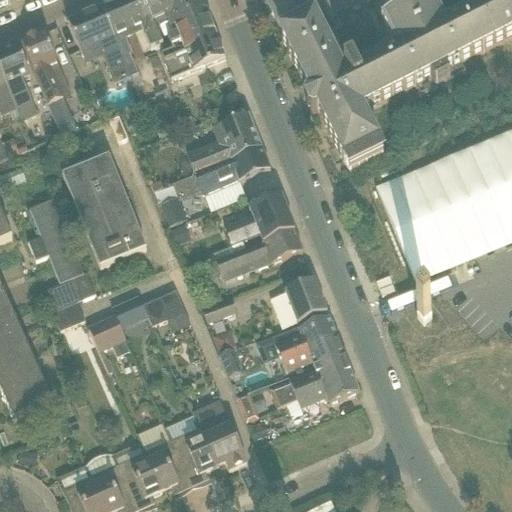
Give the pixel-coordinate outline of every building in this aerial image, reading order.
[(8,0),(0,0),(0,9),(10,5),(8,0)] [(146,30),(133,0),(127,0),(101,12),(131,79),(138,75),(130,58),(132,57),(124,39),(142,32),(146,30)] [(153,27),(164,22),(154,0),(133,0),(146,30),(142,32),(151,53),(162,49),(153,27)] [(172,25),(205,12),(200,0),(154,0),(164,22),(170,19),(172,25)] [(448,33),(432,2),(381,28),(397,58),(358,78),(354,70),(345,75),(349,83),(345,84),(302,0),(269,0),(265,2),(284,39),(281,40),(312,101),(308,103),(307,106),(312,115),(314,116),(318,114),(345,166),(350,176),(383,160),(362,117),(415,90),(420,99),(466,75),(461,66),(511,40),(511,0),(495,0),(499,7),(448,33)] [(82,58),(100,50),(115,86),(130,80),(130,79),(131,79),(101,12),(68,26),(82,58)] [(172,25),(177,35),(167,39),(174,55),(183,51),(185,56),(218,42),(205,12),(172,25)] [(21,46),(61,140),(77,134),(63,102),(71,99),(44,37),(21,46)] [(171,83),(225,61),(218,42),(185,56),(183,51),(174,55),(161,60),(171,83)] [(0,55),(0,73),(17,112),(23,125),(38,118),(23,83),(31,80),(17,48),(0,55)] [(0,116),(1,119),(10,115),(17,112),(0,73),(0,116)] [(213,92),(208,81),(200,85),(205,96),(213,92)] [(150,113),(157,133),(173,127),(166,107),(150,113)] [(186,158),(189,164),(195,180),(196,179),(262,153),(249,119),(212,134),(217,145),(186,158)] [(186,133),(195,129),(192,120),(182,123),(186,133)] [(511,138),(378,192),(415,286),(511,247),(511,138)] [(18,152),(9,155),(11,160),(28,154),(26,148),(18,152)] [(173,189),(179,204),(237,180),(240,187),(271,174),(262,153),(196,179),(196,180),(174,189),(173,189)] [(147,254),(110,162),(65,180),(101,272),(147,254)] [(216,265),(295,235),(281,201),(250,214),(253,222),(226,234),(232,250),(213,258),(216,265)] [(187,225),(178,202),(161,209),(170,232),(187,225)] [(50,261),(59,286),(61,289),(84,279),(55,205),(30,214),(42,243),(30,248),(37,266),(50,261)] [(0,393),(14,426),(53,409),(0,289),(0,248),(12,243),(0,215),(0,393)] [(177,250),(192,244),(185,229),(171,235),(177,250)] [(267,271),(303,256),(295,235),(216,265),(223,282),(265,265),(267,271)] [(78,307),(96,299),(88,278),(84,279),(61,289),(48,294),(57,316),(78,307)] [(294,327),(298,326),(299,328),(327,317),(315,286),(286,297),(291,312),(288,314),(288,316),(290,325),(294,327)] [(173,338),(191,330),(186,317),(176,295),(143,309),(153,331),(167,324),(173,338)] [(208,328),(236,317),(232,305),(203,315),(208,328)] [(85,326),(78,309),(54,318),(61,335),(85,326)] [(116,321),(89,334),(100,357),(127,346),(116,321)] [(344,360),(337,341),(329,322),(300,334),(302,340),(276,350),(281,363),(287,377),(313,367),(315,372),(344,360)] [(222,357),(237,351),(231,337),(217,342),(222,357)] [(242,376),(234,354),(220,359),(229,381),(242,376)] [(317,377),(272,394),(277,408),(352,378),(344,360),(315,372),(317,377)] [(511,373),(498,386),(511,402),(511,373)] [(141,378),(136,381),(139,388),(144,385),(141,378)] [(277,408),(279,413),(287,410),(292,422),(303,417),(301,413),(327,403),(329,409),(359,397),(352,378),(277,408)] [(236,401),(244,421),(257,416),(249,396),(236,401)] [(220,405),(202,413),(193,417),(197,425),(200,433),(199,433),(216,472),(226,468),(229,475),(247,467),(228,425),(229,424),(220,405)] [(197,434),(173,445),(172,445),(192,492),(209,484),(206,477),(216,472),(199,433),(200,433),(197,425),(194,426),(197,434)] [(175,499),(192,492),(172,445),(173,445),(170,437),(167,438),(162,428),(137,439),(140,447),(162,496),(172,492),(175,499)] [(268,440),(263,428),(252,433),(257,444),(268,440)] [(113,459),(136,511),(146,511),(155,508),(152,501),(162,496),(140,447),(113,459)] [(36,470),(38,457),(21,454),(18,466),(36,470)] [(136,511),(113,459),(112,459),(110,459),(107,459),(104,459),(102,460),(99,460),(97,461),(94,463),(92,465),(90,467),(88,469),(87,470),(86,470),(104,511),(136,511)] [(57,482),(59,486),(58,486),(63,498),(64,498),(70,511),(104,511),(86,470),(57,482)]
